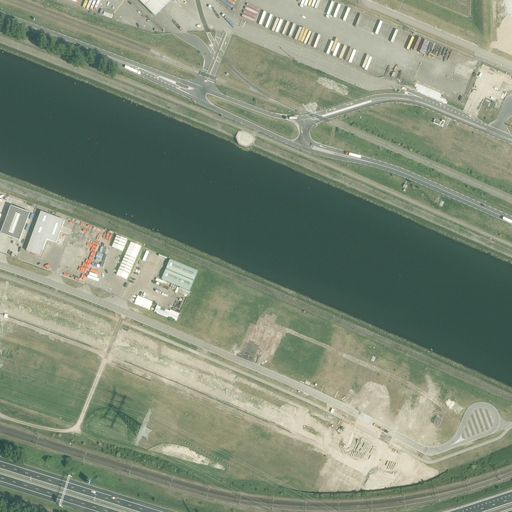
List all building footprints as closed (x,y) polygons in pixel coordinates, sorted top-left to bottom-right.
[(134,0),(153,18),(171,0),(134,0)] [(111,18),(113,13),(105,10),(103,15),(111,18)] [(30,213),(11,206),(0,234),(19,241),(30,213)] [(64,221),(41,212),(26,251),(40,257),(47,240),(56,243),(64,221)] [(127,240),(117,236),(112,247),(122,252),(127,240)] [(127,280),(141,247),(131,243),(124,258),(116,275),(127,280)] [(170,259),(162,279),(190,291),(199,271),(170,259)] [(150,310),(153,302),(138,295),(135,303),(150,310)] [(157,304),(154,312),(176,322),(180,314),(157,304)]
